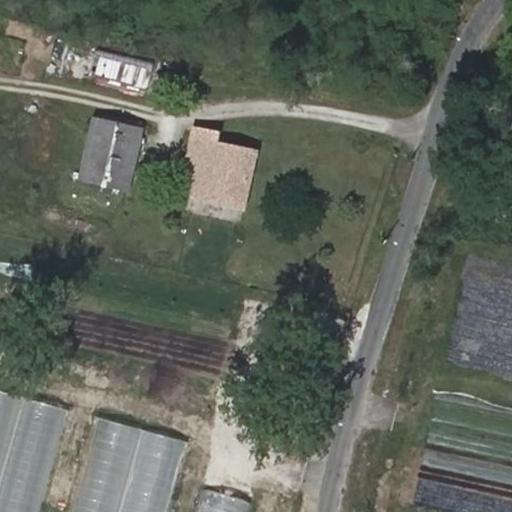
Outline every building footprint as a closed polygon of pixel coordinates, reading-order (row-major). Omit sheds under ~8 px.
[(98,48),(93,72),(144,83),(149,59),(98,48)] [(35,95),(48,99),(52,86),(39,82),(35,95)] [(89,112),(74,177),(127,189),(142,124),(89,112)] [(243,204),(258,149),(212,137),(198,193),(243,204)] [(170,511),(190,437),(100,415),(75,511),(170,511)] [(208,486),(201,511),(253,511),(257,499),(208,486)]
